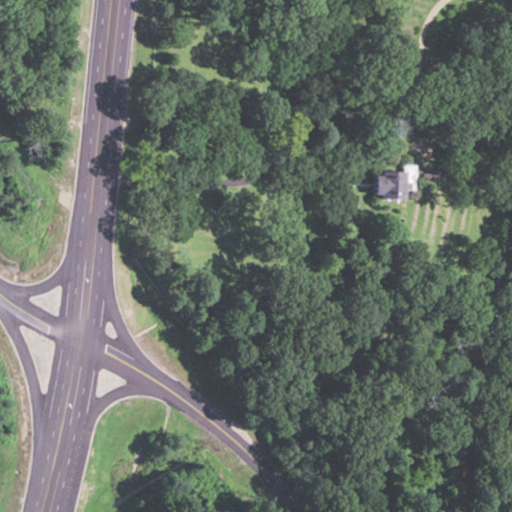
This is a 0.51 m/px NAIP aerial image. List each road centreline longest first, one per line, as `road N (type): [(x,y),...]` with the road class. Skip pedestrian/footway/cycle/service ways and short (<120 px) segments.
road 1 (trunk): [(42,511),(78,340),(113,0)]
road 2 (residential): [(78,340),(218,427),(298,511)]
road 3 (trunk): [(0,303),(33,387),(39,511)]
road 4 (trunk): [(163,386),(125,336),(91,225)]
road 5 (trunk): [(56,460),(87,411),(107,397),(163,386)]
road 6 (trunk): [(91,225),(66,266),(40,287),(0,283)]
